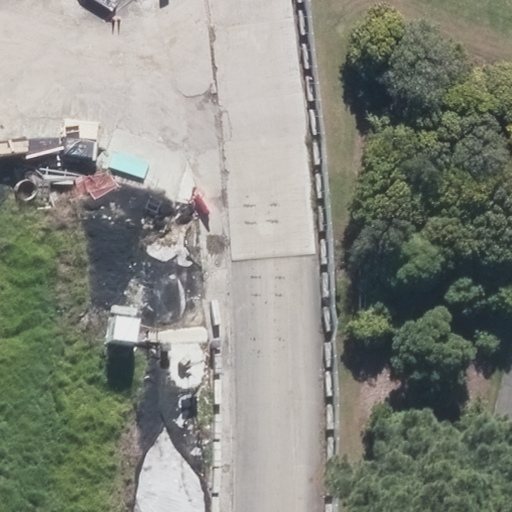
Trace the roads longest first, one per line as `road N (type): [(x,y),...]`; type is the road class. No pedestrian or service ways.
road 1 (unknown): [(241,511),(246,311),(209,0)]
road 2 (unknown): [(219,86),(0,99)]
